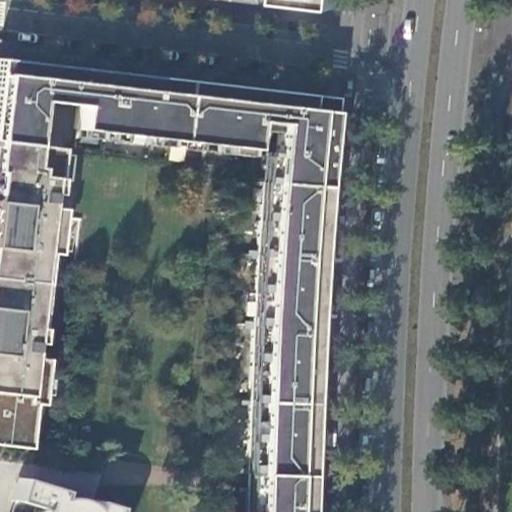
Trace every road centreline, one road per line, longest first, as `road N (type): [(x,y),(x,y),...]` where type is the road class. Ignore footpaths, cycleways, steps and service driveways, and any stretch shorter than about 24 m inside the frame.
road 1 (primary): [(426,511),(438,239),(462,0)]
road 2 (primary): [(405,153),(387,511)]
road 3 (residential): [(0,13),(317,51)]
road 4 (primary): [(421,0),(405,153)]
road 5 (primary): [(317,51),(377,78),(396,101),(405,153)]
